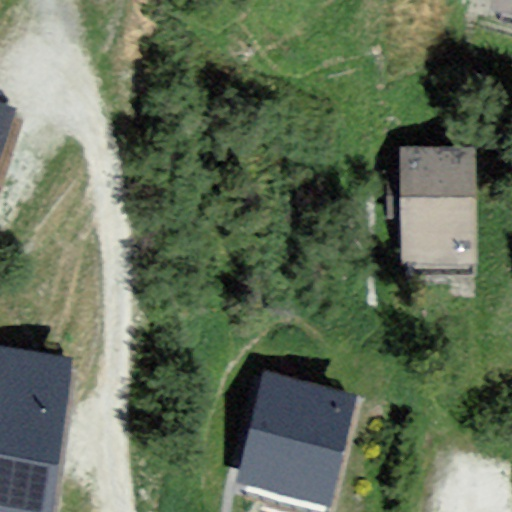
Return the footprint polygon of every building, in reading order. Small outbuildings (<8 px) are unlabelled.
[(511,0),(496,0),(494,16),(511,19),(511,0)] [(0,196),(24,116),(0,108),(0,196)] [(480,153),(406,153),(407,276),(481,275),(480,153)] [(78,364),(0,352),(0,499),(56,508),(78,364)] [(366,404),(268,377),(238,483),(336,510),(366,404)]
